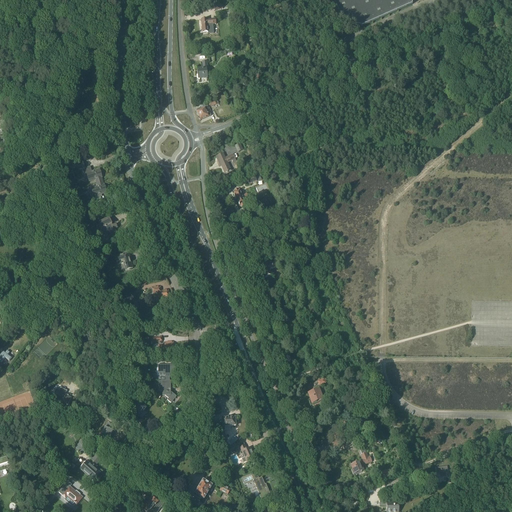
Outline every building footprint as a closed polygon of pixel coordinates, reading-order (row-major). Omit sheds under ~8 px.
[(333,0),(340,15),(342,20),(362,27),(412,5),(410,1),(410,0),(333,0)] [(226,11),(228,18),(237,15),(235,9),(226,11)] [(215,25),(215,20),(207,20),(201,20),(202,33),(208,33),(207,26),(215,25)] [(208,72),(207,61),(203,62),(204,69),(195,70),(199,70),(199,74),(198,74),(198,79),(207,78),(207,73),(208,73),(208,76),(209,76),(208,72)] [(211,116),(207,107),(196,112),(196,111),(196,112),(200,121),(200,120),(208,117),(209,119),(211,118),(210,116),(211,116)] [(236,150),(237,153),(243,150),(240,144),(235,146),(236,150)] [(225,158),(223,154),(216,157),(219,164),(220,163),(224,173),(227,172),(231,171),(227,163),(232,161),(233,162),(236,161),(235,159),(237,158),(236,154),(233,155),(225,158)] [(96,184),(102,182),(101,178),(102,178),(99,170),(92,172),(90,167),(84,169),(82,170),(84,175),(86,174),(87,176),(86,177),(87,179),(88,179),(89,182),(95,180),(96,184)] [(254,176),(247,179),(247,181),(249,185),(257,182),(257,183),(261,181),(259,175),(254,176)] [(103,185),(102,182),(96,184),(97,187),(91,189),(93,195),(90,196),(92,201),(88,202),(90,210),(97,208),(95,201),(101,199),(100,198),(102,197),(101,195),(107,193),(104,185),(103,185)] [(246,205),(239,188),(233,191),(235,195),(234,195),(236,200),(237,199),(240,207),(246,205)] [(113,226),(109,218),(98,223),(101,229),(103,235),(107,233),(108,237),(116,233),(115,229),(117,228),(116,225),(113,226)] [(133,269),(129,256),(128,253),(115,257),(117,265),(123,264),(125,271),(133,269)] [(277,262),(261,268),(263,275),(262,275),(264,278),(265,277),(265,278),(267,277),(271,276),(269,270),(279,267),(277,262)] [(161,291),(160,287),(152,288),(153,294),(159,293),(159,300),(169,299),(168,290),(161,291)] [(161,345),(160,343),(161,343),(161,337),(152,338),(153,344),(159,343),(159,345),(158,345),(158,350),(164,350),(164,352),(168,351),(168,356),(173,355),(173,351),(173,342),(163,343),(163,345),(161,345)] [(8,355),(10,353),(7,351),(6,353),(3,352),(0,356),(0,362),(1,363),(5,359),(9,362),(12,358),(8,355)] [(165,381),(169,381),(169,378),(174,377),(174,365),(158,366),(158,373),(165,373),(165,381)] [(169,381),(165,381),(165,382),(159,382),(159,386),(162,386),(162,396),(165,396),(168,399),(167,400),(171,404),(176,397),(170,392),(170,381),(169,381)] [(139,386),(134,391),(139,395),(144,389),(139,386)] [(56,390),(53,395),(57,396),(55,399),(61,401),(60,402),(64,404),(64,403),(67,404),(70,398),(67,397),(68,396),(65,394),(66,391),(60,388),(59,392),(56,390)] [(311,404),(312,404),(322,400),(320,393),(322,393),(320,390),(308,394),(310,399),(309,400),(309,401),(309,402),(310,403),(311,404)] [(141,406),(136,402),(132,407),(130,406),(128,409),(138,417),(145,409),(144,409),(145,408),(145,406),(144,405),(142,405),(141,406)] [(225,431),(224,427),(235,426),(235,424),(238,424),(237,420),(235,420),(235,418),(230,419),(230,418),(227,418),(227,419),(222,419),(222,423),(218,424),(219,432),(225,431)] [(107,442),(113,432),(111,431),(113,426),(107,423),(105,428),(99,438),(107,442)] [(228,450),(226,452),(229,455),(237,447),(237,446),(235,443),(229,449),(228,450)] [(242,447),(239,448),(240,450),(241,452),(242,452),(245,458),(242,459),(243,462),(243,463),(246,462),(246,461),(254,458),(254,456),(250,448),(247,449),(246,449),(245,446),(244,443),(241,445),(242,447)] [(97,465),(103,457),(98,453),(92,460),(93,462),(89,466),(88,465),(89,464),(85,461),(79,468),(89,476),(88,477),(89,478),(90,477),(91,478),(91,480),(92,481),(94,481),(95,479),(95,478),(98,473),(95,471),(96,470),(94,468),(96,465),(95,465),(96,464),(97,465)] [(361,455),(363,460),(356,462),(356,463),(357,463),(356,463),(354,464),(354,465),(353,466),(352,466),(353,469),(352,470),(353,473),(354,474),(361,471),(363,470),(362,468),(362,466),(371,462),(369,457),(368,458),(366,453),(361,455)] [(391,468),(383,472),(385,477),(393,474),(391,468)] [(259,479),(256,473),(241,479),(244,486),(253,482),(261,499),(270,495),(266,485),(265,485),(262,478),(259,479)] [(210,492),(213,487),(212,487),(212,486),(203,481),(195,494),(196,495),(195,497),(201,500),(202,498),(204,500),(209,491),(210,492)] [(67,482),(58,493),(61,496),(65,500),(64,501),(73,508),(76,504),(76,505),(79,502),(82,498),(73,490),(69,488),(71,485),(67,482)] [(223,485),(219,491),(227,496),(231,490),(223,485)] [(389,488),(389,487),(388,487),(388,491),(386,492),(388,496),(399,491),(398,487),(389,488)] [(146,503),(141,509),(142,510),(144,511),(151,511),(152,511),(153,511),(157,511),(160,508),(162,506),(158,503),(158,502),(153,499),(150,496),(149,497),(146,494),(145,493),(143,496),(147,499),(145,502),(146,503)] [(398,511),(399,503),(386,503),(386,502),(380,502),(380,506),(387,506),(386,511),(398,511)]
